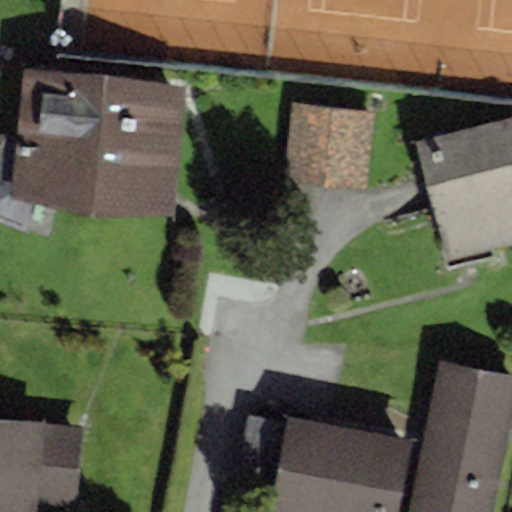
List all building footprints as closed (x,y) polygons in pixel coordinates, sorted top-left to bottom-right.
[(186,88),(22,71),(16,139),(0,137),(0,222),(47,239),(58,207),(173,214),(186,88)] [(374,112),(292,102),(282,180),(365,190),(374,112)] [(511,118),(417,144),(448,258),(511,240),(511,118)] [(492,511),(511,421),(511,377),(438,361),(405,511),(492,511)] [(276,476),(286,423),(248,415),(237,468),(276,476)] [(83,425),(0,417),(0,511),(35,511),(36,506),(75,510),(83,425)] [(395,511),(410,442),(287,418),(286,423),(276,476),(268,511),(395,511)]
